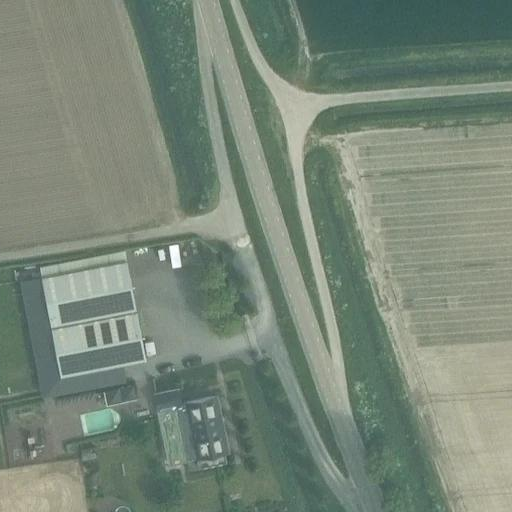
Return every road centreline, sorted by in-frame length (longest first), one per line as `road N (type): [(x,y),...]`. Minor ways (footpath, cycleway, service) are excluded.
road 1 (tertiary): [(377,511),(304,320),(207,0)]
road 2 (track): [(345,432),(336,348),(285,104),(234,0)]
road 3 (track): [(231,222),(0,258)]
road 4 (track): [(285,104),(511,87)]
